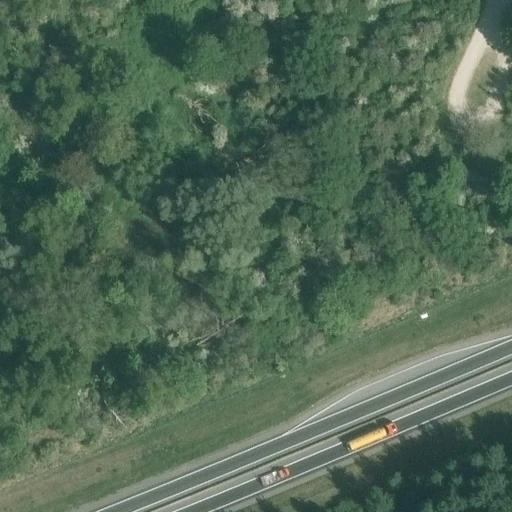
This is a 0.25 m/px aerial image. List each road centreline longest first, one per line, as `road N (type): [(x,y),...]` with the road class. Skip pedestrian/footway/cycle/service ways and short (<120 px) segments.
road 1 (trunk): [(511,348),(112,511)]
road 2 (trunk): [(195,511),(511,379)]
